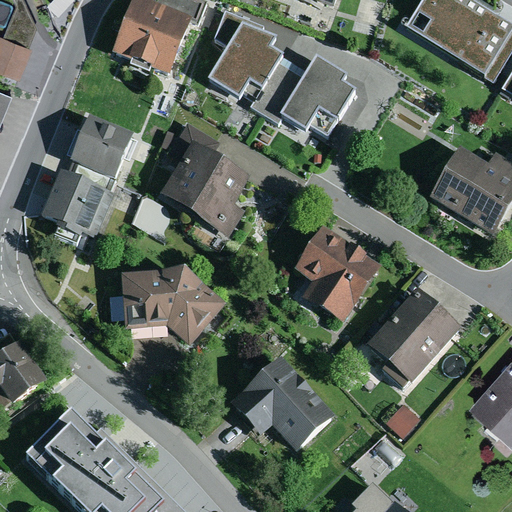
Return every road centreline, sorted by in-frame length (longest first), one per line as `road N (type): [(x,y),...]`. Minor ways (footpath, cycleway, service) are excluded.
road 1 (residential): [(0,283),(237,511)]
road 2 (residential): [(98,0),(7,220),(0,276)]
road 3 (residential): [(499,299),(322,194)]
